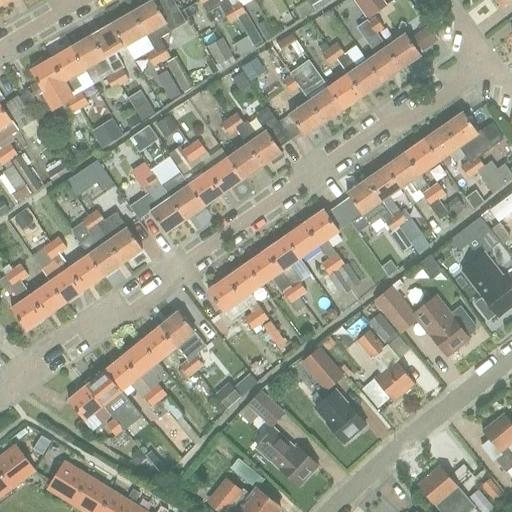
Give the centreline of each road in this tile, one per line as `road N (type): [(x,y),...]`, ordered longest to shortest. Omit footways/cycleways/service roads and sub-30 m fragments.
road 1 (residential): [(0,396),(17,365),(71,329),(129,310),(182,263),(486,59)]
road 2 (residential): [(329,511),(511,355)]
